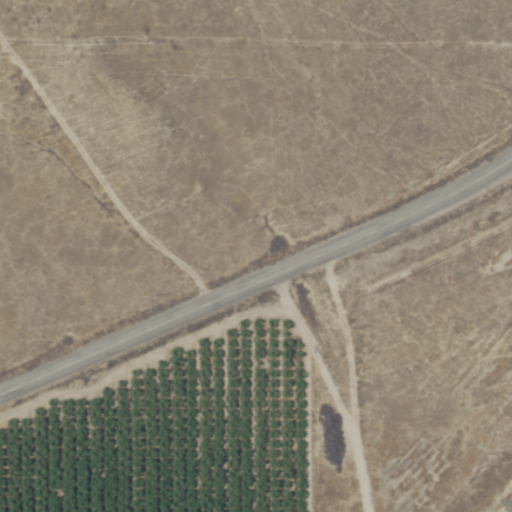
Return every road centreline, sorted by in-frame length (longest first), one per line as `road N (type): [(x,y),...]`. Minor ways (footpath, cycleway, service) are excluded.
road 1 (residential): [(0,391),(438,201),(511,156)]
road 2 (residential): [(364,511),(360,418),(343,347),(279,269)]
